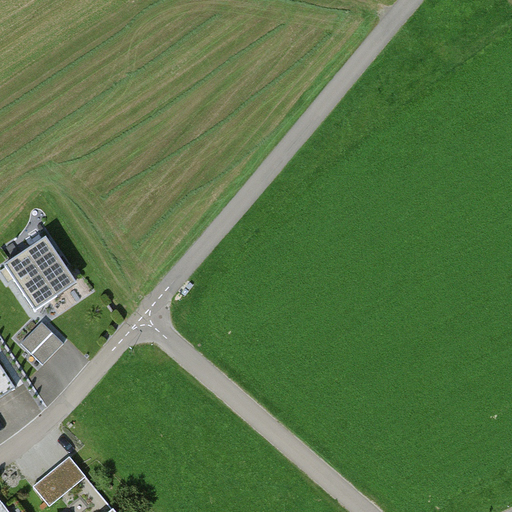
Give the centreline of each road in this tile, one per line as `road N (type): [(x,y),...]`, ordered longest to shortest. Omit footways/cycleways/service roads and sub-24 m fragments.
road 1 (unclassified): [(146,321),(409,0)]
road 2 (unclassified): [(363,511),(146,321)]
road 3 (residential): [(0,458),(146,321)]
